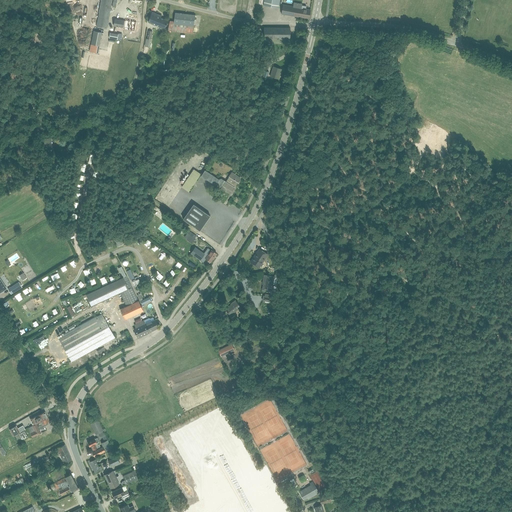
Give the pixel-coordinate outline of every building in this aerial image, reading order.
[(107,27),(112,2),(112,0),(101,0),(97,26),(107,27)] [(302,4),(294,2),(293,7),(283,5),(281,14),(309,19),(311,10),(301,8),(302,4)] [(149,22),(165,28),(168,20),(161,17),(161,16),(152,12),(149,22)] [(170,20),(169,31),(193,33),(194,26),(195,20),(195,15),(175,13),(175,18),(174,21),(170,20)] [(134,31),(136,22),(125,20),(125,21),(115,19),(114,26),(123,28),(123,29),(134,31)] [(264,28),(264,33),(264,39),(270,39),(270,43),(290,43),(290,39),(290,28),(264,28)] [(97,53),(99,45),(101,32),(95,31),(93,44),(91,43),(89,52),(97,53)] [(274,67),(271,76),(278,79),(281,69),(274,67)] [(43,139),(43,144),(47,143),(47,147),(48,148),(47,149),(49,152),(53,149),(51,146),(50,138),(43,139)] [(182,187),(188,192),(200,174),(194,169),(182,187)] [(225,181),(221,178),(218,179),(205,170),(201,176),(216,185),(217,184),(221,186),(222,184),(232,191),(235,187),(233,186),(237,181),(238,182),(241,178),(231,172),(229,176),(229,177),(226,181),(225,181)] [(200,230),(210,215),(194,204),(183,219),(200,230)] [(185,237),(192,242),(195,238),(188,232),(185,237)] [(217,253),(211,250),(208,248),(204,254),(198,251),(195,256),(200,260),(198,263),(201,265),(203,262),(206,258),(211,262),(217,253)] [(269,255),(267,254),(260,249),(251,262),(259,267),(262,262),(264,263),(269,255)] [(173,275),(176,271),(170,265),(167,269),(173,275)] [(130,266),(125,269),(129,277),(134,274),(130,266)] [(158,278),(162,274),(156,268),(152,272),(158,278)] [(277,277),(273,276),(264,275),(263,280),(264,280),(262,290),(271,291),(273,284),(276,284),(277,277)] [(86,294),(83,296),(85,300),(88,298),(92,306),(96,304),(121,292),(127,306),(125,307),(124,306),(120,308),(125,318),(143,310),(139,301),(131,284),(129,280),(125,282),(123,277),(104,286),(86,294)] [(19,282),(13,286),(8,289),(11,294),(19,289),(22,287),(19,282)] [(54,288),(53,285),(51,285),(49,282),(46,284),(50,291),(54,288)] [(271,295),(265,294),(265,296),(263,295),(262,301),(271,302),(272,297),(270,297),(271,295)] [(241,307),(238,304),(235,300),(232,303),(233,303),(225,309),(231,315),(241,307)] [(71,361),(115,337),(102,314),(58,338),(71,361)] [(232,322),(228,317),(225,319),(229,325),(229,324),(231,326),(234,324),(232,322)] [(134,329),(136,333),(138,338),(150,332),(159,327),(155,319),(152,321),(150,318),(149,318),(144,320),(134,325),(136,328),(134,329)] [(240,346),(253,340),(251,336),(238,342),(240,346)] [(232,344),(218,350),(221,356),(235,350),(232,344)] [(34,417),(30,419),(33,425),(36,423),(41,421),(43,420),(48,417),(45,412),(42,413),(41,411),(33,415),(34,417)] [(36,424),(29,428),(31,433),(33,437),(37,435),(41,433),(39,430),(44,427),(43,426),(47,424),(47,423),(50,421),(48,417),(43,420),(41,421),(36,423),(36,424)] [(95,457),(99,454),(112,448),(103,431),(98,420),(91,423),(96,434),(98,433),(100,437),(102,436),(105,441),(101,443),(103,447),(93,452),(95,457)] [(10,429),(14,436),(20,432),(16,426),(10,429)] [(17,439),(21,438),(22,439),(27,436),(25,431),(15,436),(17,439)] [(93,450),(99,447),(100,447),(98,442),(99,442),(97,438),(95,439),(95,438),(88,442),(90,446),(91,446),(93,450)] [(65,444),(57,448),(58,450),(63,461),(65,461),(66,463),(72,460),(65,444)] [(40,467),(52,461),(49,455),(43,458),(43,459),(40,460),(40,461),(39,461),(39,463),(38,463),(40,467)] [(108,460),(110,466),(119,462),(117,457),(108,460)] [(96,459),(90,462),(96,473),(103,470),(102,469),(102,468),(101,466),(99,467),(96,459)] [(49,473),(57,470),(55,466),(46,471),(48,474),(49,473)] [(62,467),(57,470),(49,473),(54,483),(50,485),(57,498),(72,490),(78,487),(71,474),(67,476),(66,473),(62,467)] [(113,471),(109,473),(105,475),(111,488),(119,484),(113,471)] [(127,474),(123,476),(126,483),(131,481),(138,478),(134,471),(127,474)] [(33,481),(35,485),(40,483),(41,483),(45,481),(43,476),(33,481)] [(304,499),(307,497),(308,498),(319,492),(318,491),(312,481),(309,483),(310,485),(299,491),(304,499)] [(122,487),(117,490),(112,492),(115,498),(122,495),(123,499),(130,496),(127,489),(124,491),(122,487)] [(331,500),(329,496),(319,499),(321,504),(331,500)]
